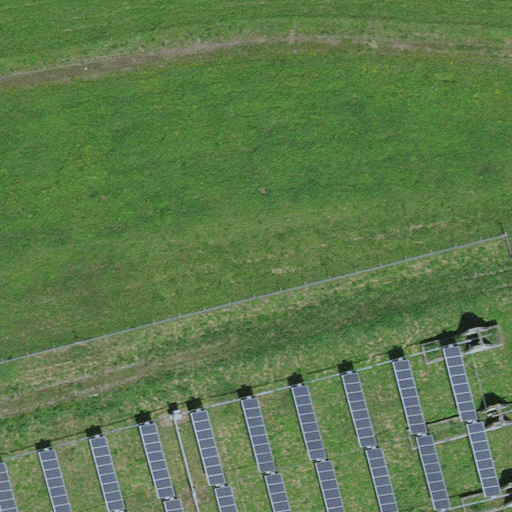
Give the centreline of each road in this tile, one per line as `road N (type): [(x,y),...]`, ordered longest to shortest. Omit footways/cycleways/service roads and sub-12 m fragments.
road 1 (track): [(0,413),(511,278)]
road 2 (track): [(0,81),(284,40),(511,51)]
